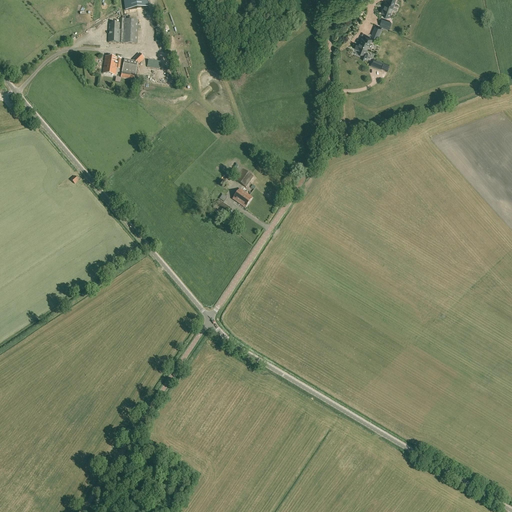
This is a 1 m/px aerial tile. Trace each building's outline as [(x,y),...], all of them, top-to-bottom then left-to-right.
[(395,0),(388,0),(388,3),(386,2),(383,9),(382,9),(381,13),(382,13),(382,14),(390,16),(395,0)] [(137,44),(138,20),(120,19),(119,23),(113,23),(113,24),(109,24),(108,42),(137,44)] [(380,26),(387,28),(389,29),(391,23),(382,19),(380,26)] [(382,29),(375,26),(372,35),(378,38),(382,29)] [(371,39),(365,36),(364,39),(361,38),(359,46),(356,45),(355,49),(357,50),(363,52),(361,57),(367,59),(369,54),(366,53),(371,39)] [(134,61),(137,64),(138,65),(144,59),(139,54),(133,60),(134,61)] [(97,57),(95,57),(90,56),(89,64),(97,65),(97,57)] [(117,63),(120,64),(121,59),(105,57),(103,74),(115,76),(117,63)] [(137,64),(134,61),(124,60),(121,78),(134,80),(137,64)] [(380,70),(381,69),(383,64),(374,60),(372,65),(371,67),(380,70)] [(246,188),(253,177),(242,170),(235,180),(246,188)] [(245,207),(252,198),(240,189),(233,199),(245,207)] [(223,202),(227,197),(222,194),(218,199),(223,202)] [(214,207),(214,208),(212,211),(220,217),(222,213),(225,215),(230,208),(219,200),(214,207)]
